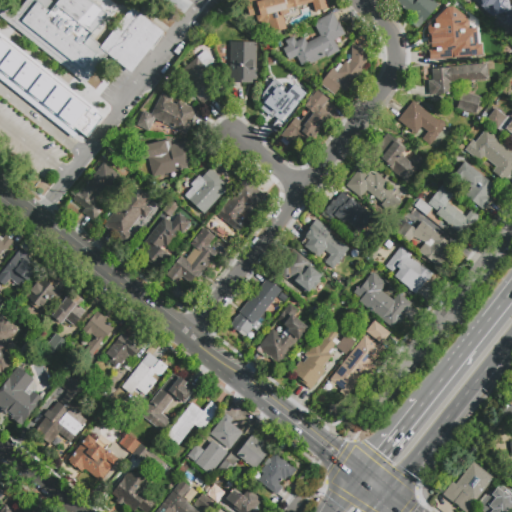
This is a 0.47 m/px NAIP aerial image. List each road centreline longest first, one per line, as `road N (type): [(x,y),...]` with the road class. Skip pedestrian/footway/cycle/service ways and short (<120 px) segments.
road 1 (residential): [(306,189),(393,68),(393,37),(360,0)]
road 2 (secondary): [(39,218),(189,337)]
road 3 (residential): [(189,337),(306,189)]
road 4 (residential): [(401,376),(511,232)]
road 5 (trunk): [(511,289),(432,390)]
